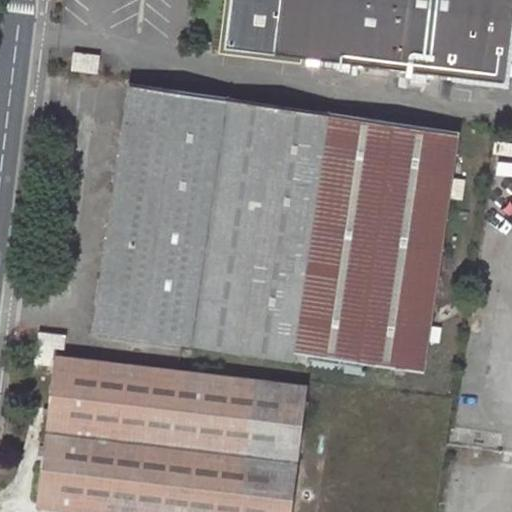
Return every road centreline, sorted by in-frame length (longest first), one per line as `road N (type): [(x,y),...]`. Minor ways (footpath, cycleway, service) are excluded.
road 1 (unknown): [(166,60),(511,116)]
road 2 (unclassified): [(0,184),(23,0)]
